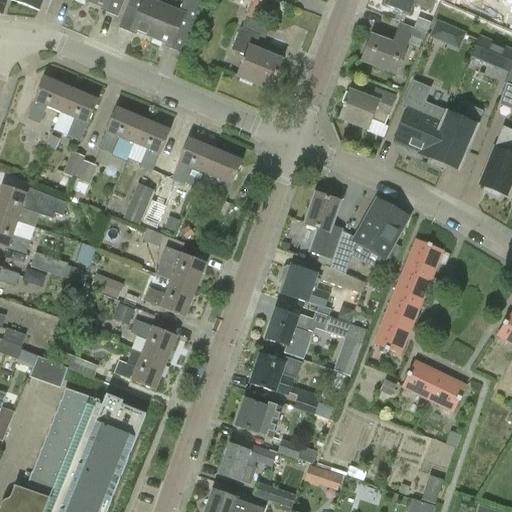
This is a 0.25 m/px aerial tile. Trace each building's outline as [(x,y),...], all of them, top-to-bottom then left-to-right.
[(8,0),(11,1),(38,11),(42,0),(8,0)] [(86,0),(86,2),(101,8),(99,11),(117,18),(124,0),(86,0)] [(137,33),(150,39),(164,6),(150,0),(149,0),(129,0),(118,29),(135,36),(137,33)] [(183,0),(179,12),(164,6),(150,39),(165,45),(164,48),(182,55),(200,0),(183,0)] [(384,0),(382,6),(409,17),(414,5),(431,12),(436,0),(384,0)] [(231,50),(245,56),(236,78),(240,80),(239,83),(250,87),(251,84),(270,92),(282,61),(255,49),(260,37),(265,40),(269,29),(246,19),(242,30),(240,29),(231,50)] [(459,49),(467,32),(439,19),(431,36),(459,49)] [(395,76),(407,44),(419,49),(424,35),(400,25),(393,44),(371,36),(361,63),(395,76)] [(509,74),(511,66),(511,50),(479,37),(470,58),(509,74)] [(39,125),(47,108),(60,114),(70,90),(43,78),(33,102),(26,120),(39,125)] [(392,143),(407,149),(406,153),(418,158),(419,157),(427,160),(442,123),(446,113),(447,112),(425,103),(431,89),(413,82),(402,106),(407,108),(392,143)] [(511,87),(506,85),(499,104),(511,109),(511,87)] [(375,89),(371,101),(349,92),(344,105),(343,105),(342,108),(343,108),(339,120),(367,131),(371,121),(385,126),(396,97),(375,89)] [(80,142),(87,125),(98,101),(70,90),(60,114),(53,130),(80,142)] [(442,123),(427,160),(430,161),(428,164),(444,170),(445,168),(458,173),(483,113),(470,107),(464,120),(446,113),(442,123)] [(126,162),(133,145),(144,121),(115,109),(105,133),(106,133),(99,150),(126,162)] [(152,173),(160,156),(170,132),(144,121),(133,145),(147,150),(140,168),(152,173)] [(511,131),(502,128),(479,186),(485,188),(484,192),(499,198),(500,194),(506,197),(511,182),(511,131)] [(184,186),(191,169),(205,175),(215,151),(188,139),(177,163),(178,164),(171,181),(184,186)] [(225,203),(232,186),(242,163),(215,151),(205,175),(201,186),(214,192),(212,198),(225,203)] [(63,175),(76,180),(84,162),(85,159),(72,153),(63,175)] [(96,167),(84,162),(76,180),(76,181),(73,188),(74,189),(69,200),(78,203),(83,192),(85,193),(96,167)] [(138,185),(123,219),(139,226),(149,202),(147,202),(152,191),(138,185)] [(1,186),(0,190),(0,216),(35,228),(39,215),(53,220),(54,214),(63,217),(67,205),(28,189),(26,194),(1,186)] [(317,264),(330,269),(342,234),(346,237),(348,232),(332,226),(340,203),(314,194),(304,225),(316,229),(308,253),(319,257),(317,264)] [(384,260),(408,218),(377,200),(354,241),(353,243),(384,260)] [(0,247),(7,250),(8,250),(25,256),(35,228),(0,216),(0,247)] [(346,237),(342,234),(330,269),(330,270),(342,275),(353,243),(354,241),(346,237)] [(415,241),(405,267),(431,278),(442,252),(415,241)] [(75,261),(90,265),(95,247),(79,243),(75,261)] [(155,275),(171,282),(195,292),(206,264),(166,248),(155,275)] [(35,254),(31,268),(79,284),(83,272),(67,267),(67,265),(35,254)] [(281,282),(284,283),(280,295),(318,308),(316,314),(327,317),(328,318),(330,310),(324,308),(329,295),(313,289),(318,276),(290,266),(289,268),(286,268),(283,269),(280,279),(281,282)] [(325,267),(320,282),(361,295),(365,284),(342,275),(330,270),(325,267)] [(421,304),(431,278),(405,267),(394,293),(421,304)] [(20,275),(1,269),(0,268),(0,282),(15,288),(20,275)] [(143,302),(160,308),(160,309),(184,319),(195,292),(171,282),(165,296),(148,289),(143,302)] [(411,330),(421,304),(394,293),(384,319),(411,330)] [(275,309),(264,341),(288,349),(288,348),(297,351),(303,332),(307,334),(313,336),(315,329),(317,322),(314,320),(299,316),(299,318),(275,309)] [(496,337),(511,346),(511,311),(511,312),(496,337)] [(344,339),(345,340),(350,325),(328,318),(327,317),(322,332),(344,339)] [(400,356),(411,330),(384,319),(373,345),(400,356)] [(130,334),(147,341),(141,355),(166,365),(177,337),(152,327),(151,330),(134,323),(130,334)] [(350,325),(345,340),(360,345),(365,330),(350,325)] [(6,330),(2,341),(22,348),(26,337),(6,330)] [(344,339),(333,371),(349,377),(360,345),(345,340),(344,339)] [(0,353),(18,360),(22,348),(2,341),(1,341),(0,343),(0,353)] [(61,353),(57,365),(93,379),(97,368),(61,353)] [(286,359),(285,363),(259,354),(249,385),(275,394),(275,393),(288,397),(289,395),(297,397),(293,410),(313,416),(319,398),(290,388),(293,380),(296,380),(301,364),(286,359)] [(114,375),(131,381),(130,382),(155,392),(166,365),(141,355),(140,359),(131,355),(127,365),(119,362),(114,375)] [(68,370),(37,357),(34,366),(30,378),(61,389),(68,370)] [(401,389),(427,401),(440,375),(414,362),(401,389)] [(380,390),(387,375),(372,368),(365,383),(380,390)] [(465,387),(440,375),(427,401),(453,413),(465,387)] [(385,381),(380,391),(391,396),(396,386),(385,381)] [(66,389),(28,487),(56,498),(93,400),(66,389)] [(104,396),(59,511),(106,511),(144,416),(120,406),(121,403),(104,396)] [(268,404),(267,408),(244,400),(235,426),(259,435),(259,434),(271,438),(281,408),(268,404)] [(282,441),(277,454),(316,467),(320,454),(282,441)] [(239,442),(237,448),(228,445),(218,475),(250,486),(256,469),(254,468),(255,463),(272,468),(276,455),(239,442)] [(308,468),(306,484),(340,487),(342,471),(308,468)] [(434,505),(443,482),(429,477),(421,501),(434,505)] [(259,484),(254,497),(291,510),(295,497),(259,484)] [(0,511),(46,511),(50,501),(13,489),(0,509),(0,511)] [(238,493),(236,499),(213,491),(205,511),(263,511),(267,503),(238,493)]
